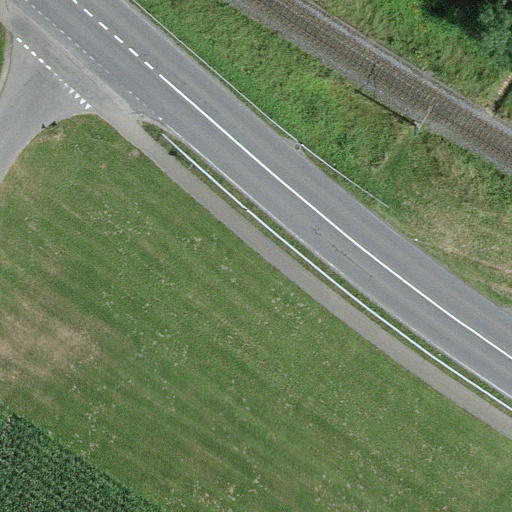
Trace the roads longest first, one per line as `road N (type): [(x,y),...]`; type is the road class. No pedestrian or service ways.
road 1 (primary): [(91,16),(276,176),(511,348)]
road 2 (residential): [(91,16),(0,145)]
